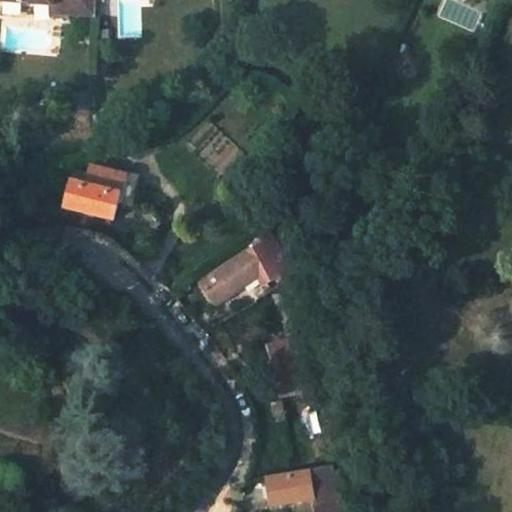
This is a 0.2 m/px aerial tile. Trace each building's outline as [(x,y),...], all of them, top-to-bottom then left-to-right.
[(10,0),(10,6),(60,7),(61,0),(78,1),(78,14),(102,14),(102,0),(10,0)] [(60,14),(78,14),(78,1),(61,0),(60,7),(60,14)] [(114,221),(127,178),(93,170),(88,187),(74,184),(67,210),(114,221)] [(260,238),(280,275),(286,285),(301,277),(294,265),(270,232),(260,238)] [(260,238),(245,247),(200,279),(214,303),(241,287),(237,281),(256,269),(259,276),(264,285),(280,275),(260,238)] [(237,281),(241,287),(259,276),(256,269),(237,281)] [(453,287),(445,288),(441,293),(441,301),(447,305),(454,305),(459,299),(458,292),(453,287)] [(303,388),(289,342),(269,348),(283,394),(303,388)] [(337,501),(332,469),(297,474),(298,475),(269,481),(274,505),(316,497),(317,503),(337,501)] [(339,511),(337,501),(317,503),(316,497),(308,499),(308,511),(339,511)]
